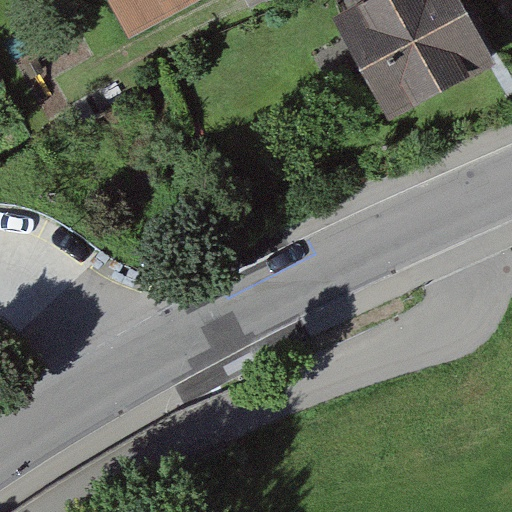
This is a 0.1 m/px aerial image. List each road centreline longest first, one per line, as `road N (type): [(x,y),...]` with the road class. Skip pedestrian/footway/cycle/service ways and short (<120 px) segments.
road 1 (residential): [(55,511),(205,428),(424,337),(466,304),(470,268),(446,216)]
road 2 (tertiary): [(446,216),(111,383),(0,450)]
